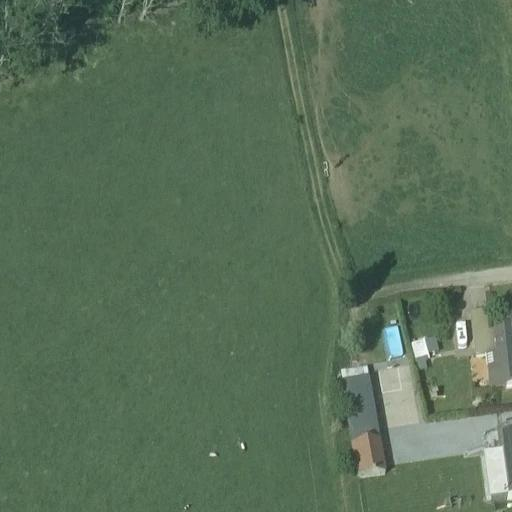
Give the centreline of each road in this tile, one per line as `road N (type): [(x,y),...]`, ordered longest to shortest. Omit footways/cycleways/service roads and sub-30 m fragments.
road 1 (track): [(351,302),(331,255),(278,0)]
road 2 (unclassified): [(511,282),(351,302)]
